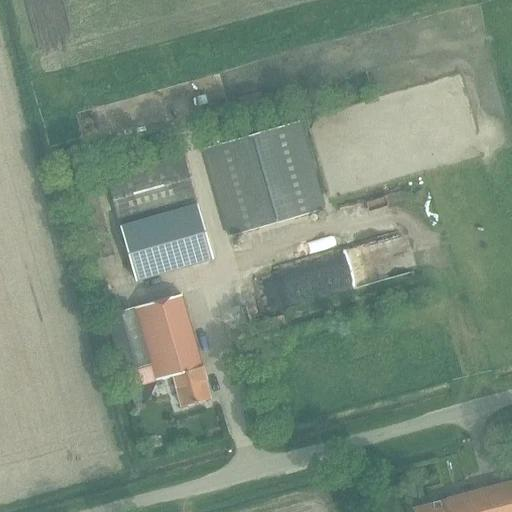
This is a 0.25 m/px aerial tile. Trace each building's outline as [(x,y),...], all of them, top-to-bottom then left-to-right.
[(298,123),(203,150),(229,237),(323,210),(298,123)] [(107,177),(119,224),(195,202),(181,156),(107,177)] [(415,174),(420,193),(431,189),(426,171),(415,174)] [(114,255),(93,181),(67,189),(88,263),(114,255)] [(212,259),(197,205),(120,227),(135,281),(212,259)] [(172,376),(180,407),(210,399),(201,368),(202,367),(181,295),(107,315),(122,372),(124,372),(128,388),(172,376)] [(511,511),(511,481),(413,508),(414,511),(511,511)]
